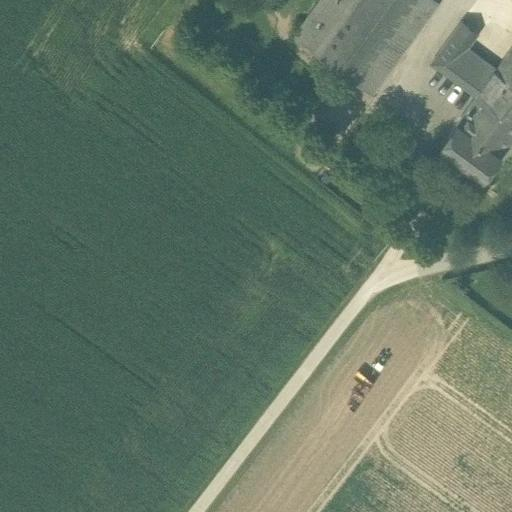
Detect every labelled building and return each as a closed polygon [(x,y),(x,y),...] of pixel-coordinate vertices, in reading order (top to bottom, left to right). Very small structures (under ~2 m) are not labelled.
[(318,0),(294,34),(318,52),(356,0),(318,0)] [(356,0),(318,52),(371,91),(376,84),(377,84),(408,42),(407,41),(437,0),(356,0)] [(462,20),(431,62),(476,95),(479,91),(489,77),(460,57),(478,32),(462,20)] [(507,53),(478,32),(460,57),(489,77),(507,53)] [(489,77),(479,91),(511,115),(511,46),(507,53),(489,77)] [(511,115),(479,91),(476,95),(457,121),(501,154),(511,141),(511,139),(511,115)] [(501,154),(457,121),(440,144),(484,176),(501,154)]
